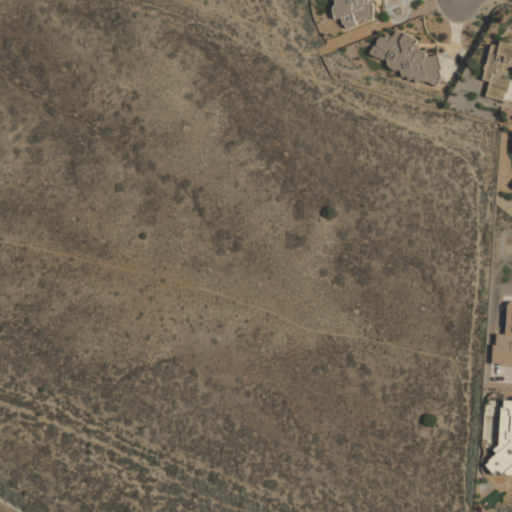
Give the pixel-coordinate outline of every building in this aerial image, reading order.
[(338,0),(338,19),(347,19),(347,23),(374,23),(374,0),(338,0)] [(372,58),(433,87),(445,61),(417,48),(420,40),(398,30),(395,37),(384,32),(372,58)] [(506,101),(511,78),(511,44),(495,40),(485,80),(492,81),(488,97),(506,101)] [(494,365),(511,364),(511,300),(508,301),(508,334),(495,334),(494,365)] [(511,475),(511,401),(502,401),(498,474),(511,475)]
